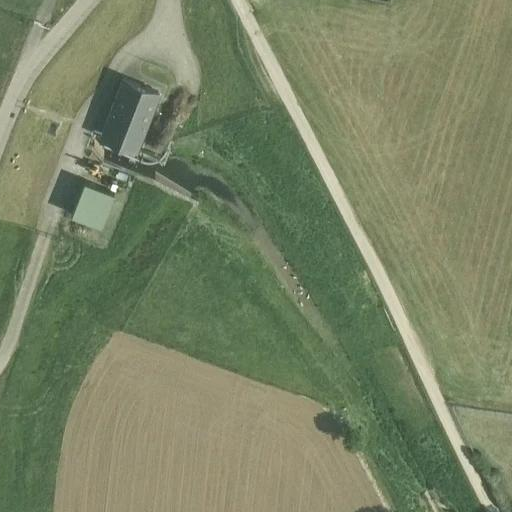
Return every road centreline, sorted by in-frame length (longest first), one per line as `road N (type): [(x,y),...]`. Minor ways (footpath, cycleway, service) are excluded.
road 1 (track): [(238,0),(492,511)]
road 2 (unclassified): [(0,128),(18,81),(92,0)]
